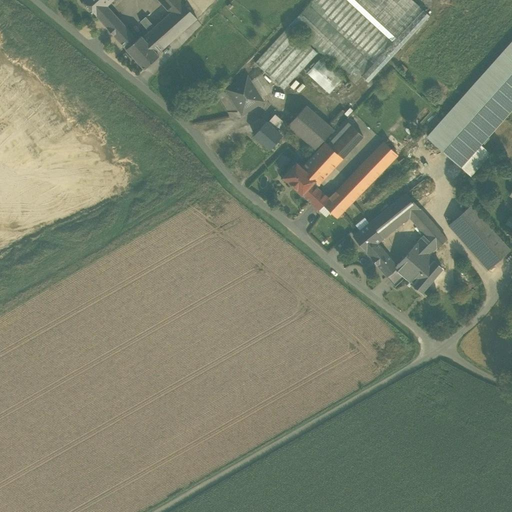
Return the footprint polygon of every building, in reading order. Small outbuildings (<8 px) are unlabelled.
[(82,0),(89,8),(96,16),(107,6),(113,0),(82,0)] [(182,2),(180,0),(157,0),(170,13),(182,2)] [(423,10),(411,0),(313,0),(290,25),(349,80),(354,84),(361,76),(423,10)] [(182,2),(170,13),(154,27),(149,32),(143,38),(157,54),(197,19),(183,2),(182,2)] [(119,20),(107,6),(96,16),(108,29),(119,20)] [(423,10),(361,76),(368,83),(430,16),(423,10)] [(154,27),(146,17),(140,22),(149,32),(154,27)] [(119,20),(108,29),(113,35),(124,25),(119,20)] [(124,25),(113,35),(113,36),(114,35),(126,49),(137,40),(124,25)] [(317,53),(288,27),(254,63),(283,90),(317,53)] [(126,49),(126,50),(127,50),(143,69),(144,70),(159,56),(157,54),(143,38),(141,36),(137,40),(126,49)] [(511,108),(511,41),(427,136),(461,166),(511,108)] [(335,74),(319,59),(306,73),(329,94),(342,80),(335,74)] [(345,77),(338,71),(335,74),(342,80),(345,77)] [(247,77),(236,84),(240,89),(250,83),(247,77)] [(349,80),(344,86),(349,90),(354,84),(349,80)] [(250,83),(240,89),(236,84),(227,90),(242,114),(262,101),(250,83)] [(333,129),(306,106),(287,125),(315,149),(333,129)] [(275,114),(266,124),(274,130),(283,121),(275,114)] [(266,124),(265,122),(254,135),(270,149),(281,136),(274,130),(266,124)] [(352,126),(331,148),(342,159),(363,137),(352,126)] [(405,148),(390,134),(383,142),(398,155),(405,148)] [(325,142),(301,167),(315,180),(315,181),(319,184),(342,159),(331,148),(325,142)] [(383,142),(336,192),(349,205),(398,155),(383,142)] [(283,154),(275,163),(283,171),(291,163),(283,154)] [(301,167),(296,163),(283,177),(302,195),(312,183),(315,181),(315,180),(301,167)] [(312,183),(302,195),(312,204),(322,193),(312,183)] [(336,192),(328,198),(329,198),(342,212),(349,205),(336,192)] [(322,193),(312,204),(318,210),(323,205),(329,198),(328,198),(322,193)] [(406,193),(353,236),(366,252),(377,243),(409,217),(420,209),(406,193)] [(329,198),(323,205),(337,218),(342,212),(329,198)] [(510,250),(470,205),(448,225),(488,270),(510,250)] [(420,209),(409,217),(414,223),(425,214),(420,209)] [(425,214),(414,223),(420,229),(430,220),(425,214)] [(446,239),(430,220),(420,229),(425,235),(436,248),(446,239)] [(396,266),(394,268),(395,269),(400,273),(409,281),(433,261),(428,255),(436,248),(425,235),(396,266)] [(366,252),(370,257),(381,248),(377,243),(366,252)] [(381,248),(370,257),(376,265),(387,255),(381,248)] [(396,266),(387,255),(376,265),(386,277),(395,269),(394,268),(396,266)] [(433,261),(409,281),(421,292),(442,268),(433,261)] [(395,269),(386,277),(392,281),(400,273),(395,269)]
